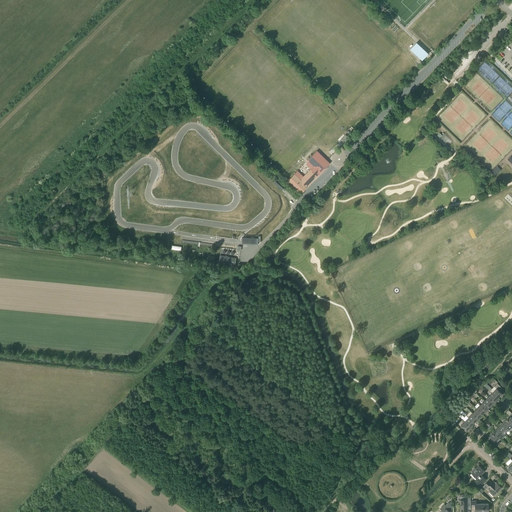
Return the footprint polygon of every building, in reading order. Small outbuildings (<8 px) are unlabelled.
[(423,61),(429,54),(417,43),(411,50),(423,61)] [(301,194),(317,176),(310,170),(300,180),(295,174),(288,181),(301,194)] [(236,258),(220,256),(219,262),(235,265),(236,258)] [(494,387),(496,388),(492,393),(498,398),(500,395),(501,396),(504,393),(501,390),(502,389),(497,384),(494,387)] [(489,397),(495,403),(497,401),(496,400),(498,398),(492,393),(489,397)] [(489,397),(485,401),(490,406),(492,404),(493,405),(495,403),(489,397)] [(487,411),(489,410),(488,408),(490,406),(485,401),(481,405),(487,411)] [(482,414),(484,412),(486,413),(487,411),(481,405),(477,409),(482,414)] [(479,420),(481,418),(480,417),(482,414),(477,409),(473,413),(479,420)] [(474,423),(477,420),(478,421),(479,420),(473,413),(469,417),(469,418),(474,423)] [(469,418),(465,422),(471,428),(473,426),(472,425),(474,423),(469,418)] [(511,428),(511,426),(506,420),(503,422),(504,423),(502,425),(508,430),(509,431),(511,428)] [(470,429),(471,428),(465,422),(461,426),(466,431),(469,428),(470,429)] [(508,430),(502,425),(501,426),(500,426),(498,428),(504,434),(508,430)] [(504,434),(498,428),(498,429),(497,431),(496,430),(494,432),(500,438),(504,434)] [(500,438),(494,432),(492,435),(490,437),(494,440),(495,442),(497,443),(501,438),(500,438)] [(485,471),(479,466),(476,469),(475,468),(474,468),(473,469),(473,470),(474,471),(471,473),(477,479),(475,481),(477,484),(482,479),(480,476),(485,471)] [(493,496),(495,495),(502,488),(496,482),(495,483),(493,481),(490,484),(488,481),(483,487),(486,489),(487,487),(490,491),(489,492),(493,496)] [(459,511),(465,511),(468,511),(468,507),(471,507),(470,495),(467,495),(467,500),(460,500),(459,511)] [(476,504),(476,501),(472,501),(472,507),(475,507),(475,511),(488,511),(488,504),(476,504)] [(448,511),(449,511),(450,511),(453,507),(448,503),(445,506),(444,505),(440,509),(442,511),(441,511),(448,511)]
